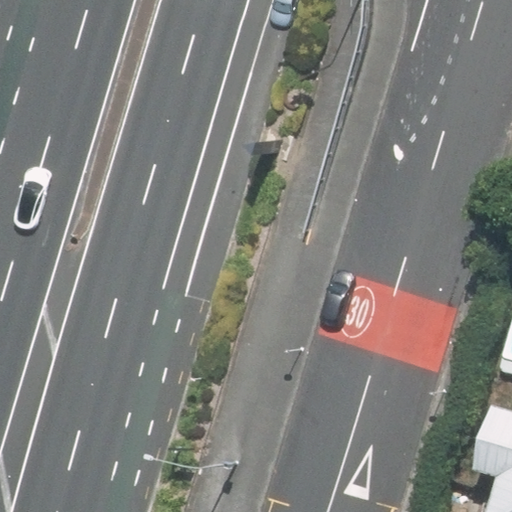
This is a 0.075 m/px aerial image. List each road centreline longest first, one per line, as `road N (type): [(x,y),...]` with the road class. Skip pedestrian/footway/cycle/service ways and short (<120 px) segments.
road 1 (residential): [(328,511),(489,0)]
road 2 (primary): [(207,0),(170,119),(36,380)]
road 3 (primary): [(36,380),(64,94),(91,0)]
road 4 (primary): [(22,435),(0,300)]
